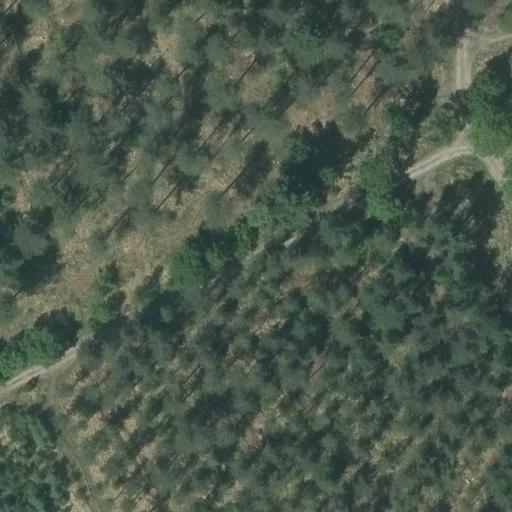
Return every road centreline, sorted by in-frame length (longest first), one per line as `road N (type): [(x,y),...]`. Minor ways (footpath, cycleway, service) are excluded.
road 1 (track): [(0,388),(475,137)]
road 2 (track): [(475,137),(461,92),(460,0)]
